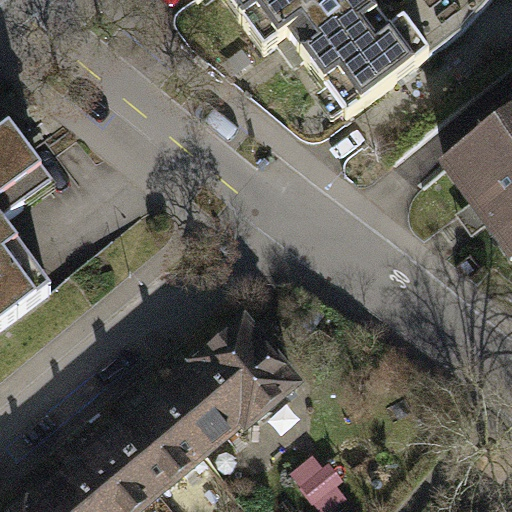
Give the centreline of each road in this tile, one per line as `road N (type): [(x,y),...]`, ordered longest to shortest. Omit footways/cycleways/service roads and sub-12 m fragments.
road 1 (residential): [(0,464),(248,263),(294,209)]
road 2 (residential): [(294,209),(120,85),(34,0)]
road 3 (residential): [(294,209),(511,376)]
